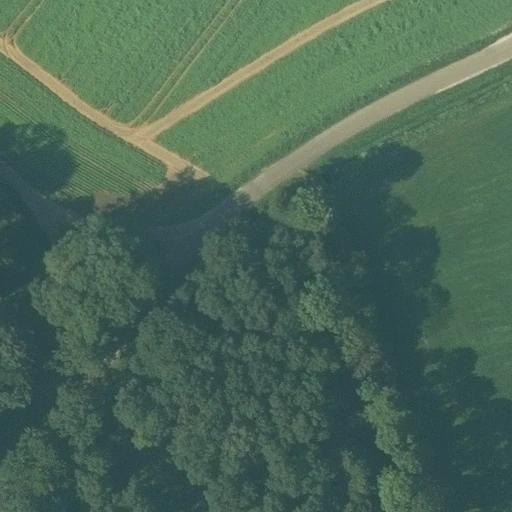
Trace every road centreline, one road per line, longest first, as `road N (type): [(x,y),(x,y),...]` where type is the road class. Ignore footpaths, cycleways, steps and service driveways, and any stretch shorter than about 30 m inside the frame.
road 1 (unclassified): [(204,231),(372,116),(511,50)]
road 2 (unclassified): [(61,393),(204,231)]
road 3 (unclassified): [(61,393),(63,285),(39,209)]
road 4 (unclassified): [(204,231),(131,235),(39,209)]
